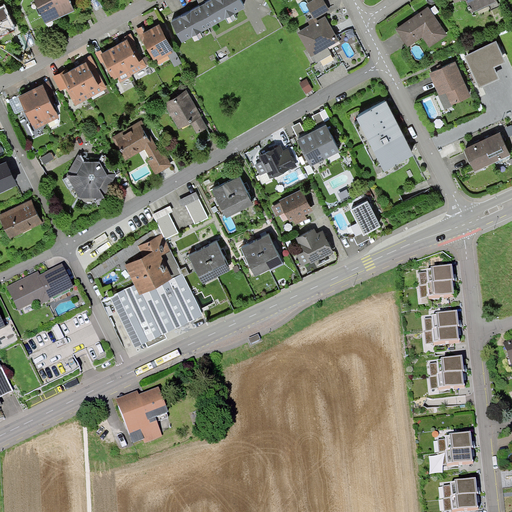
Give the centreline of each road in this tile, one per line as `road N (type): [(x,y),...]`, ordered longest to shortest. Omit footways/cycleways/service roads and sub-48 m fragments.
road 1 (secondary): [(464,221),(128,373)]
road 2 (residential): [(65,245),(384,64)]
road 3 (residential): [(497,511),(477,331)]
road 4 (residential): [(0,86),(157,0)]
road 5 (residential): [(384,64),(464,221)]
road 6 (residential): [(0,108),(65,245)]
road 7 (residential): [(65,245),(128,373)]
road 8 (secondary): [(128,373),(0,435)]
